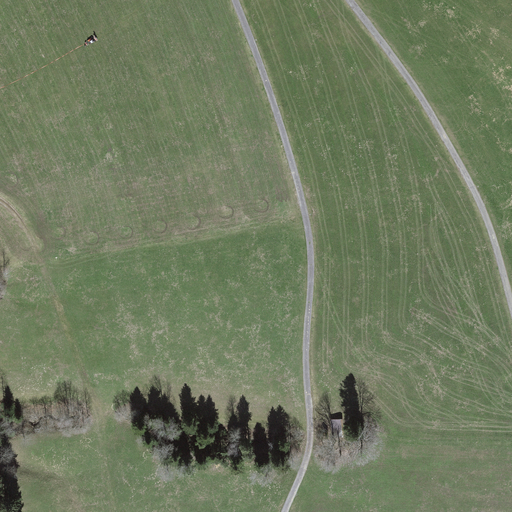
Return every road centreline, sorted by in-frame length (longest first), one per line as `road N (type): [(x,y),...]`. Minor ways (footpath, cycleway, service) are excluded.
road 1 (track): [(288,511),(306,478),(312,428),(313,243),(290,149),(235,0)]
road 2 (track): [(348,0),(443,133),(496,246),(511,304)]
road 3 (track): [(95,395),(28,233),(0,199)]
